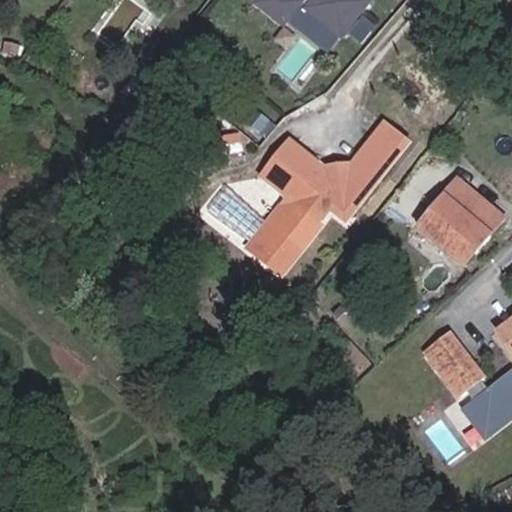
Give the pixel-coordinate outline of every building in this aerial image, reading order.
[(257,0),(255,4),(285,26),(289,21),(329,51),(340,37),(345,41),(375,0),(257,0)] [(297,137),(268,173),(293,194),(303,203),(322,220),(353,181),(297,137)] [(511,200),(473,169),(463,180),(511,219),(511,217),(511,200)] [(463,180),(423,228),(469,267),(511,219),(463,180)] [(262,249),(303,203),(293,194),(253,242),(262,249)] [(322,220),(303,203),(262,249),(283,266),(322,220)] [(458,278),(469,267),(423,228),(412,240),(458,278)] [(488,385),(446,341),(437,348),(453,365),(443,374),(470,402),(488,385)] [(511,373),(464,408),(489,442),(511,424),(511,373)]
